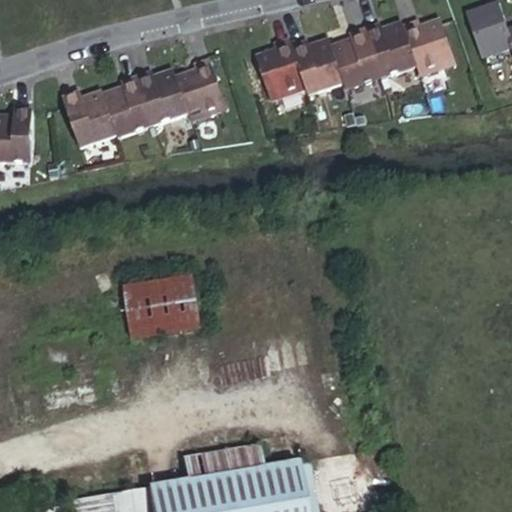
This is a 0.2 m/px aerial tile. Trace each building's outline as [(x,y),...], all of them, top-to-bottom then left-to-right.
[(468,62),(498,55),(494,31),(486,4),(453,17),(468,62)] [(404,22),(389,27),(403,72),(404,79),(445,67),(428,19),(406,26),(404,22)] [(389,27),(388,23),(369,29),(367,24),(349,30),(366,83),(403,72),(389,27)] [(511,25),(494,31),(498,55),(501,65),(511,61),(511,25)] [(366,83),(349,30),(333,36),(335,41),(317,46),(327,90),(330,96),(366,83)] [(317,46),(315,38),(294,45),(293,41),(280,44),(292,96),(293,99),(327,90),(317,46)] [(280,44),(279,39),(257,46),(258,51),(240,57),(255,105),(292,96),(280,44)] [(164,76),(175,126),(203,117),(203,114),(214,108),(197,58),(178,62),(179,71),(164,76)] [(138,71),(121,78),(138,132),(173,119),(162,69),(140,76),(138,71)] [(87,92),(105,143),(138,132),(121,78),(105,83),(107,87),(87,92)] [(103,140),(87,92),(70,95),(68,91),(47,98),(64,151),(103,140)] [(0,164),(22,164),(20,110),(0,108),(0,164)] [(122,282),(127,339),(197,332),(192,276),(122,282)] [(303,511),(294,458),(261,464),(257,443),(179,456),(183,479),(64,500),(66,511),(57,511),(57,507),(41,509),(41,511),(303,511)]
